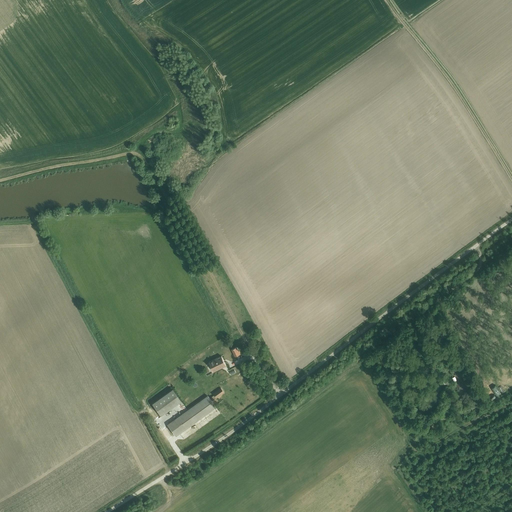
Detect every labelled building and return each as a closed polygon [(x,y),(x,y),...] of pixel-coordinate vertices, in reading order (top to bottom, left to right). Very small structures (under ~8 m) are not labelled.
[(236,349),(232,351),(236,359),(240,357),(236,349)] [(222,356),(209,362),(214,371),(226,365),(222,356)] [(459,366),(450,371),(452,376),(455,374),(458,380),(455,382),(458,389),(467,384),(459,366)] [(221,387),(213,393),(214,395),(211,397),(213,400),(224,393),(221,387)] [(493,390),(497,397),(502,394),(498,387),(493,390)] [(172,389),(152,404),(161,416),(181,402),(172,389)] [(207,395),(167,425),(168,426),(171,431),(175,437),(212,411),(216,407),(207,395)]
